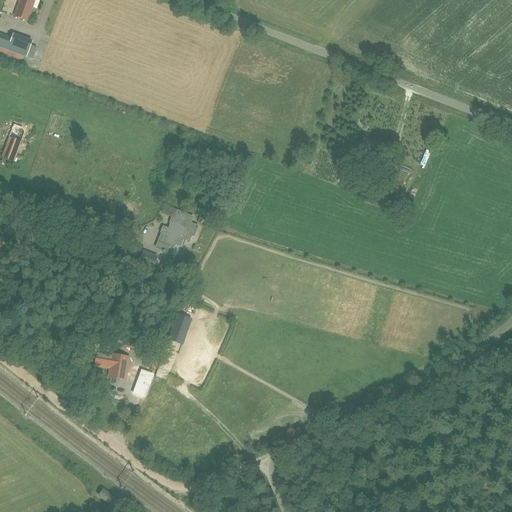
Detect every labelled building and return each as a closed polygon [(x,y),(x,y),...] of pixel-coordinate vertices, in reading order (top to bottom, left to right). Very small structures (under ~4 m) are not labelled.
[(20,0),(14,16),(27,21),(34,0),(20,0)] [(11,38),(11,39),(0,34),(0,47),(33,59),(37,48),(30,46),(30,45),(11,38)] [(21,141),(8,136),(0,157),(14,162),(19,147),(21,141)] [(155,247),(160,249),(169,253),(173,243),(180,246),(183,239),(189,241),(191,235),(193,236),(197,226),(190,223),(192,217),(164,206),(161,212),(172,217),(169,223),(170,223),(168,229),(163,227),(155,247)] [(142,250),(142,251),(138,262),(137,263),(152,268),(157,256),(142,250)] [(178,315),(169,339),(182,344),(191,320),(178,315)] [(94,366),(110,368),(109,377),(124,379),(128,357),(113,355),(114,348),(103,346),(102,353),(96,352),(94,366)] [(156,368),(158,356),(145,354),(143,367),(156,369),(156,368)] [(154,375),(153,375),(141,371),(132,395),(145,399),(146,400),(153,378),(154,375)]
